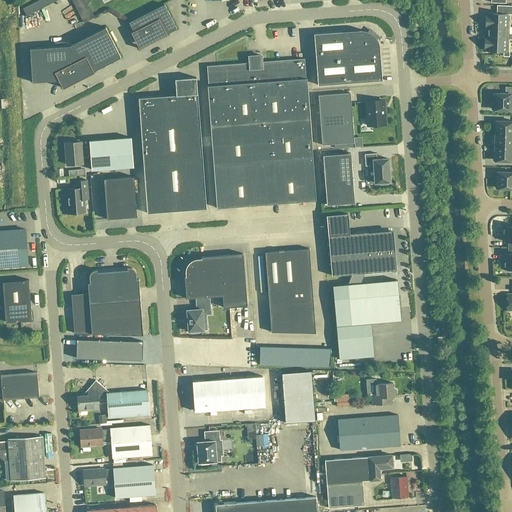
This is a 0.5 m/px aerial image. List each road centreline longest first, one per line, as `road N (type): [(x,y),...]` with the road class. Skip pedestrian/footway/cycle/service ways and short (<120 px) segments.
road 1 (unclassified): [(57,241),(45,212),(45,127),(246,24),(389,15),(401,37),(405,85)]
road 2 (unclassified): [(405,85),(427,373)]
road 3 (unclassified): [(68,511),(50,254),(57,241)]
road 4 (unclassified): [(178,511),(153,249)]
road 5 (unclassified): [(153,249),(171,239),(317,227)]
road 6 (residential): [(505,499),(490,343)]
road 7 (residential): [(490,343),(479,204)]
road 8 (unclassified): [(438,511),(427,373)]
road 9 (residential): [(479,204),(470,80)]
